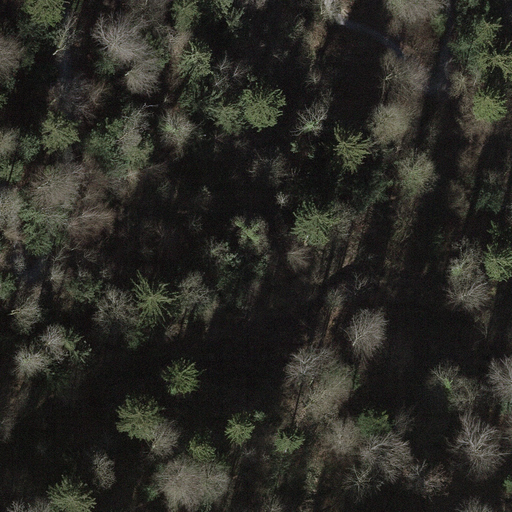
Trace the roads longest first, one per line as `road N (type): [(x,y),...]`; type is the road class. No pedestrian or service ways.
road 1 (track): [(59,0),(67,166),(42,257),(36,272),(21,273),(0,187)]
road 2 (track): [(444,0),(446,69),(440,84),(429,86),(389,43),(345,20),(328,0)]
